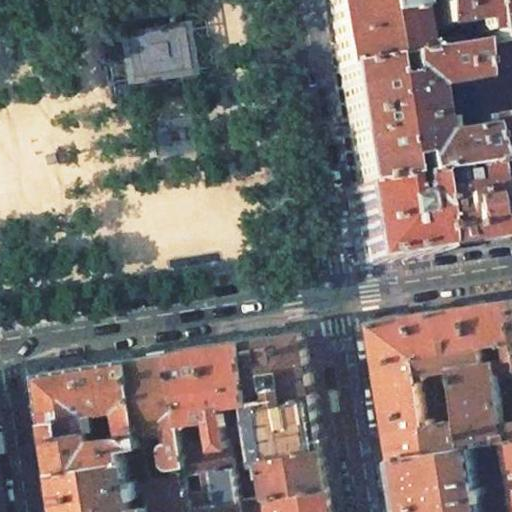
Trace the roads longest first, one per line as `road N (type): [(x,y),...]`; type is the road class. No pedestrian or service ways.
road 1 (residential): [(5,346),(337,291)]
road 2 (residential): [(287,0),(337,291)]
road 3 (residential): [(337,291),(371,511)]
road 4 (residential): [(337,291),(511,265)]
road 5 (residential): [(30,511),(5,346)]
